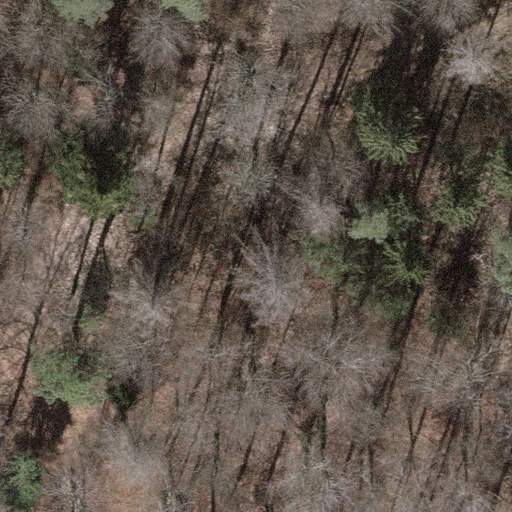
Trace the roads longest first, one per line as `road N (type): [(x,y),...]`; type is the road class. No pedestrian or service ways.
road 1 (track): [(511,25),(237,83),(41,73),(0,59)]
road 2 (track): [(237,83),(95,181),(11,360)]
road 3 (track): [(90,511),(0,342)]
